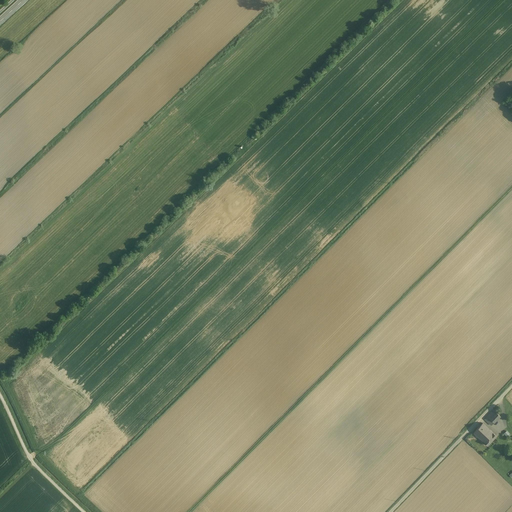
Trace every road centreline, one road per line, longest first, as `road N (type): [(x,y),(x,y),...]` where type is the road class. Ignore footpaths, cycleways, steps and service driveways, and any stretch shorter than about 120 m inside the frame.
road 1 (unclassified): [(390,511),(511,385)]
road 2 (unclassified): [(83,511),(30,460),(0,394)]
